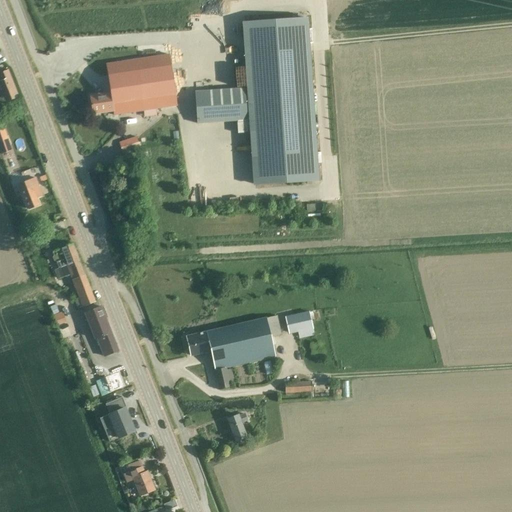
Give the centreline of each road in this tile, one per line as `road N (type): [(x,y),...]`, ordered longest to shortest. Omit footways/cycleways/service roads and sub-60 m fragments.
road 1 (tertiary): [(0,12),(193,511)]
road 2 (track): [(119,511),(36,298)]
road 3 (track): [(317,44),(511,24)]
road 4 (track): [(331,375),(511,365)]
